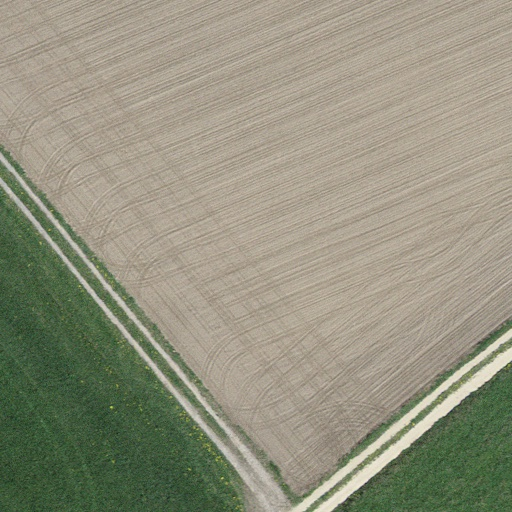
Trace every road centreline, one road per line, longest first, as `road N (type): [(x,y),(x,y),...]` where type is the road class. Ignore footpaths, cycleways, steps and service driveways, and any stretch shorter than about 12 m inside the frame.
road 1 (track): [(280,511),(0,165)]
road 2 (track): [(301,511),(511,343)]
